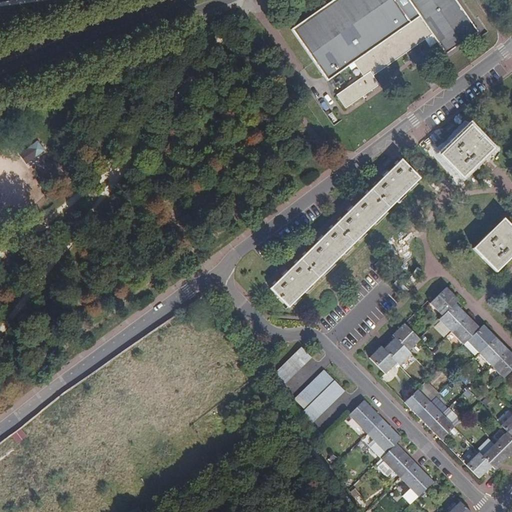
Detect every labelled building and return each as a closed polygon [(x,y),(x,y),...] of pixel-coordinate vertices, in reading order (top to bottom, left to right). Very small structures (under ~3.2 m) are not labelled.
[(333,0),(291,29),(328,82),(355,63),(364,76),(337,95),(347,108),(380,85),(374,76),(407,53),(432,35),(446,54),(479,32),(456,0),(333,0)] [(329,115),(334,122),(338,120),(333,113),(329,115)] [(487,156),(494,149),(487,141),(471,125),(441,155),(464,178),(480,162),(487,156)] [(289,306),(420,179),(401,161),(384,177),(353,207),(348,212),(342,218),(328,232),(323,236),(318,241),(295,264),(287,271),(283,276),(272,286),(270,288),(289,306)] [(511,227),(504,219),(474,248),(497,272),(511,256),(511,227)] [(456,304),(459,300),(455,296),(452,293),(446,287),(430,303),(430,304),(442,316),(456,304)] [(451,332),(468,316),(464,312),(461,309),(456,304),(442,316),(439,320),(451,332)] [(467,341),(480,328),(476,324),(473,321),(468,316),(451,332),(463,344),(467,341)] [(419,339),(404,323),(398,329),(392,335),(394,337),(409,351),(420,340),(419,339)] [(479,353),(495,337),(490,332),(483,325),(480,328),(467,341),(479,353)] [(409,351),(394,337),(383,348),(398,363),(400,365),(411,355),(412,354),(409,351)] [(491,365),(507,349),(502,344),(496,339),(495,337),(479,353),(491,365)] [(398,363),(383,348),(381,345),(373,353),(369,357),(385,374),(396,364),(398,363)] [(283,386),(312,357),(301,347),(272,376),(283,386)] [(511,370),(511,354),(508,350),(507,349),(491,365),(503,377),(504,379),(511,370)] [(310,425),(345,391),(324,370),(324,369),(295,398),(295,399),(305,409),(300,414),(310,425)] [(416,415),(429,401),(417,389),(404,402),(410,409),(413,412),(416,415)] [(368,434),(382,419),(369,406),(363,401),(349,415),(367,434),(368,434)] [(428,427),(442,414),(429,401),(416,415),(422,421),(425,424),(428,427)] [(453,428),(454,426),(442,414),(428,427),(434,433),(437,436),(441,440),(453,428)] [(511,415),(501,426),(507,432),(511,436),(511,415)] [(396,443),(401,438),(396,433),(382,419),(368,434),(375,442),(370,448),(380,459),(381,459),(396,443)] [(511,453),(511,436),(507,432),(494,444),(507,458),(511,454),(511,453)] [(507,458),(494,444),(488,439),(478,450),(483,455),(482,456),(492,466),(495,470),(496,468),(501,463),(507,458)] [(400,478),(415,463),(402,450),(396,443),(381,459),(383,461),(377,467),(387,477),(393,471),(400,478)] [(486,472),(492,466),(482,456),(479,453),(466,465),(479,478),(483,475),(486,472)] [(434,482),(428,476),(415,463),(400,478),(411,489),(419,497),(424,492),(434,482)] [(419,497),(411,489),(404,496),(411,504),(419,497)] [(470,511),(462,504),(459,502),(448,511),(470,511)]
